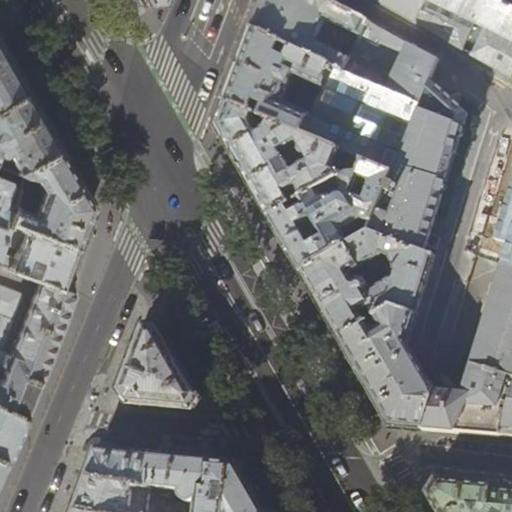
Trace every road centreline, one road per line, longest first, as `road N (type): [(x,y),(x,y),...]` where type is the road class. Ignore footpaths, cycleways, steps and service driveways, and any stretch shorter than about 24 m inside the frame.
road 1 (residential): [(410,459),(404,428),(420,365),(501,101)]
road 2 (primary): [(346,497),(157,176)]
road 3 (secondary): [(157,176),(23,511)]
road 4 (primary): [(157,176),(55,0)]
road 5 (secondary): [(157,176),(214,0)]
road 6 (residential): [(501,101),(440,51),(351,0)]
